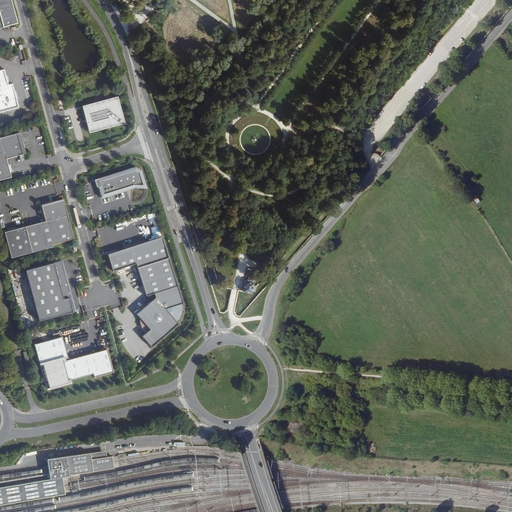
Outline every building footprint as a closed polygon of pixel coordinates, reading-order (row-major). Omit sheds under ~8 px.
[(0,0),(0,19),(7,18),(7,17),(13,15),(9,0),(0,0)] [(0,112),(17,107),(11,84),(7,86),(6,83),(5,77),(3,70),(0,70),(0,112)] [(117,96),(81,105),(88,131),(123,121),(117,96)] [(0,180),(11,177),(6,159),(21,155),(24,154),(24,152),(22,148),(21,144),(19,140),(17,136),(15,134),(5,136),(0,137),(0,180)] [(97,185),(97,186),(98,187),(99,187),(100,187),(101,187),(102,190),(100,190),(103,198),(135,188),(134,187),(140,185),(141,188),(146,186),(141,170),(134,167),(97,179),(99,184),(98,184),(98,185),(97,185)] [(74,239),(63,200),(41,206),(45,221),(4,232),(11,258),(52,247),(52,245),(74,239)] [(157,223),(150,225),(153,233),(159,231),(157,223)] [(162,237),(107,254),(112,272),(135,264),(146,297),(154,294),(155,298),(137,314),(142,320),(143,319),(151,328),(142,337),(152,348),(179,324),(177,322),(178,321),(179,320),(180,319),(181,318),(181,316),(182,315),(182,314),(182,313),(183,312),(183,311),(183,310),(183,309),(183,307),(182,306),(182,305),(183,304),(162,237)] [(51,263),(25,271),(38,321),(72,312),(60,265),(52,268),(51,263)] [(245,282),(243,292),(252,293),(252,291),(255,292),(256,288),(256,286),(254,286),(254,283),(252,283),(253,281),(247,280),(247,282),(245,282)] [(62,337),(34,344),(45,387),(93,374),(94,378),(110,373),(104,350),(68,360),(62,337)] [(0,503),(62,493),(62,489),(60,482),(59,476),(111,467),(110,460),(109,455),(104,456),(103,449),(44,457),(45,470),(46,477),(0,485),(0,503)]
